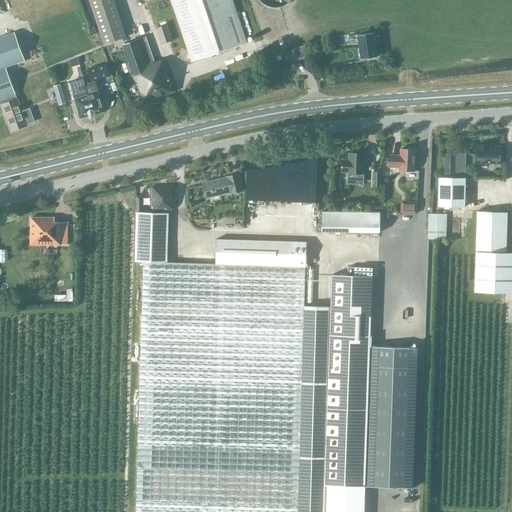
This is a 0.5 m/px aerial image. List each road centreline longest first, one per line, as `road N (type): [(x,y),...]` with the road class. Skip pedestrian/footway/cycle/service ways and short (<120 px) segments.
road 1 (unclassified): [(0,201),(288,132),(511,114)]
road 2 (secondary): [(0,179),(295,111),(511,92)]
road 3 (unknown): [(406,247),(379,327),(372,475),(359,511)]
road 4 (unknown): [(406,247),(306,235),(190,235)]
road 5 (unknown): [(430,120),(419,215),(406,247)]
